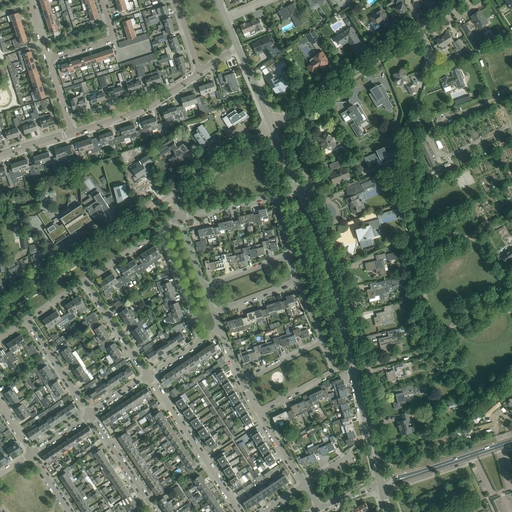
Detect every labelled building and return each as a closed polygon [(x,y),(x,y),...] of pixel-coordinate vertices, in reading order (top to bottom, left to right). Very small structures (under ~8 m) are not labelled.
[(405,6),(404,0),(397,0),(397,1),(397,2),(396,3),(396,4),(397,5),(397,6),(394,8),(396,11),(395,11),(398,15),(407,10),(405,6)] [(427,0),(426,1),(427,2),(424,4),(425,6),(424,6),(423,8),(425,11),(427,11),(428,10),(429,11),(436,6),(432,0),(427,0)] [(94,1),(92,1),(82,4),(84,10),(88,9),(96,6),(94,1)] [(51,8),(49,2),(41,5),(43,11),(51,8)] [(125,3),(118,6),(119,12),(127,9),(125,3)] [(293,21),(296,27),(304,24),(296,7),(294,3),(287,6),(288,7),(279,11),(281,16),(283,20),(292,15),(294,20),(293,21)] [(98,12),(96,6),(88,9),(90,15),(98,12)] [(156,15),(157,16),(162,15),(164,14),(168,12),(166,6),(164,6),(161,7),(160,8),(157,9),(155,9),(156,15)] [(55,7),(51,8),(43,11),(45,16),(53,14),(57,13),(55,7)] [(381,21),(384,25),(390,21),(384,13),(383,14),(380,10),(371,17),(373,21),(370,23),(375,30),(380,26),(378,23),(381,21)] [(488,21),(487,19),(486,19),(480,10),(471,16),(473,20),(473,21),(475,24),(476,24),(479,29),(488,23),(488,22),(488,21)] [(90,15),(90,16),(92,21),(99,18),(98,12),(90,15)] [(18,13),(10,15),(7,16),(8,22),(12,21),(19,18),(18,13)] [(55,19),(53,14),(45,16),(47,22),(55,19)] [(21,24),(19,18),(12,21),(13,27),(21,24)] [(58,18),(55,19),(47,22),(49,28),(60,24),(58,18)] [(161,25),(162,28),(166,27),(172,25),(170,18),(164,20),(160,21),(161,25)] [(132,25),(131,19),(123,22),(125,28),(132,25)] [(241,25),(242,26),(241,26),(244,34),(250,31),(251,35),(256,33),(256,32),(257,31),(257,32),(263,29),(261,24),(259,19),(252,22),(252,21),(246,24),(245,23),(241,25)] [(465,23),(462,25),(467,34),(471,32),(465,23)] [(23,30),(21,24),(13,27),(15,32),(23,30)] [(49,28),(51,34),(59,31),(58,28),(61,27),(60,24),(49,28)] [(134,31),(132,25),(125,28),(126,33),(134,31)] [(163,31),(164,35),(168,33),(174,31),(172,25),(166,27),(167,30),(163,31)] [(359,41),(357,37),(350,27),(334,38),(337,42),(339,41),(342,45),(348,41),(351,47),(359,41)] [(25,36),(23,30),(15,32),(17,38),(25,36)] [(136,37),(134,31),(126,33),(128,39),(129,39),(132,38),(135,37),(136,37)] [(313,44),(320,39),(318,37),(314,31),(307,35),(313,44)] [(437,44),(438,44),(441,48),(442,49),(444,49),(445,48),(445,47),(445,46),(453,41),(448,33),(440,39),(439,38),(435,41),(437,43),(437,44)] [(25,36),(17,38),(19,44),(27,41),(25,36)] [(176,44),(178,44),(176,37),(174,38),(172,39),(170,39),(166,41),(167,44),(168,47),(172,46),(176,44)] [(266,47),(269,52),(266,54),(270,59),(276,55),(270,46),(272,45),(269,37),(253,44),(256,52),(266,47)] [(306,37),(300,41),(303,45),(309,41),(306,37)] [(459,39),(453,43),(457,50),(459,50),(459,51),(464,50),(463,47),(459,39)] [(181,50),(178,44),(176,44),(172,46),(168,47),(169,50),(170,50),(171,53),(174,52),(175,52),(176,52),(181,50)] [(30,51),(25,53),(24,49),(17,52),(20,61),(30,58),(32,57),(30,51)] [(115,56),(113,49),(107,50),(110,58),(115,56)] [(110,58),(107,50),(101,52),(104,60),(110,58)] [(322,51),(310,60),(312,63),(307,66),(310,70),(311,72),(313,73),(315,71),(315,70),(315,69),(320,66),(321,68),(329,62),(327,58),(322,51)] [(104,60),(101,52),(95,54),(98,62),(104,60)] [(98,62),(95,54),(90,56),(92,64),(98,62)] [(92,64),(90,56),(84,58),(86,66),(92,64)] [(182,56),(176,58),(172,60),(174,66),(178,65),(185,63),(182,56)] [(32,57),(30,58),(20,61),(22,66),(26,65),(34,63),(32,57)] [(86,66),(84,58),(78,60),(81,68),(86,66)] [(152,60),(153,62),(155,62),(157,71),(151,73),(155,83),(161,81),(159,76),(162,75),(161,70),(159,64),(157,61),(157,59),(154,59),(152,60)] [(272,59),(265,64),(267,68),(271,66),(275,63),(272,59)] [(81,68),(78,60),(72,61),(75,69),(81,68)] [(76,71),(75,69),(72,61),(67,63),(69,71),(70,73),(76,71)] [(36,68),(34,63),(26,65),(28,71),(36,68)] [(61,65),(62,68),(58,69),(60,77),(64,76),(63,73),(69,71),(67,63),(61,65)] [(174,66),(171,67),(173,74),(181,71),(181,72),(183,71),(183,70),(187,69),(185,63),(178,65),(174,66)] [(448,78),(447,76),(441,79),(444,88),(451,85),(450,84),(455,82),(458,89),(465,86),(457,65),(450,67),(453,76),(448,78)] [(38,74),(36,68),(28,71),(30,77),(38,74)] [(393,74),(395,77),(395,78),(394,79),(398,84),(398,83),(400,86),(406,81),(408,84),(406,85),(408,89),(412,96),(412,95),(416,93),(413,87),(416,85),(413,81),(411,82),(407,76),(402,69),(393,74)] [(233,92),(240,90),(238,86),(238,83),(234,73),(228,75),(226,71),(218,74),(219,79),(221,83),(221,84),(224,83),(224,85),(228,84),(229,83),(232,92),(232,93),(233,92)] [(284,91),(290,87),(288,81),(285,82),(283,78),(283,77),(280,79),(276,81),(270,72),(265,76),(278,96),(281,93),(283,91),(284,92),(284,91)] [(108,76),(111,76),(110,73),(101,76),(104,87),(107,86),(105,79),(108,78),(108,76)] [(151,73),(145,75),(146,79),(148,86),(155,83),(151,73)] [(39,80),(38,74),(30,77),(32,82),(39,80)] [(492,92),(511,84),(511,76),(495,83),(495,84),(490,86),(492,92)] [(136,78),(137,82),(134,83),(136,89),(143,87),(141,81),(140,81),(139,77),(136,78)] [(129,81),(126,82),(127,85),(129,92),(136,89),(134,83),(132,79),(129,80),(129,81)] [(41,86),(39,80),(32,82),(33,88),(41,86)] [(82,92),(81,93),(80,95),(77,96),(78,101),(80,107),(87,105),(85,98),(84,96),(87,95),(83,82),(80,83),(82,92)] [(215,87),(213,82),(206,84),(209,92),(210,96),(215,94),(214,91),(216,90),(215,87)] [(117,84),(119,88),(115,89),(118,95),(124,93),(122,87),(121,83),(117,84)] [(209,92),(206,84),(199,87),(201,91),(202,95),(209,92)] [(114,85),(108,87),(109,91),(111,98),(118,95),(115,89),(114,85)] [(43,91),(41,86),(33,88),(34,91),(30,92),(31,95),(43,91)] [(386,92),(382,95),(378,88),(377,86),(372,90),(373,92),(369,94),(369,95),(370,95),(376,104),(382,100),(384,104),(384,105),(385,105),(387,110),(392,107),(393,107),(388,99),(389,98),(386,92)] [(99,90),(100,94),(97,95),(99,101),(106,99),(104,93),(103,93),(102,89),(99,90)] [(33,101),(45,97),(43,91),(31,95),(33,101)] [(93,93),(89,94),(90,97),(92,103),(99,101),(97,95),(94,96),(93,93)] [(191,104),(197,102),(196,98),(195,94),(188,96),(191,104)] [(191,104),(188,96),(181,98),(184,106),(191,104)] [(199,97),(202,105),(204,111),(205,110),(208,109),(206,104),(205,104),(204,101),(203,96),(199,97)] [(74,98),(71,99),(74,109),(80,107),(78,101),(75,102),(74,98)] [(169,109),(171,116),(173,120),(179,118),(180,121),(182,120),(182,122),(185,121),(182,112),(178,113),(176,107),(169,109)] [(350,114),(355,122),(351,125),(352,125),(353,127),(352,127),(356,134),(359,138),(364,135),(357,125),(362,122),(361,122),(363,121),(362,119),(362,118),(360,115),(363,113),(362,112),(363,111),(361,108),(360,109),(359,107),(354,110),(352,107),(348,110),(347,110),(343,112),(341,114),(343,113),(345,116),(343,117),(342,115),(342,116),(343,118),(350,114)] [(169,109),(163,111),(166,121),(162,123),(164,129),(168,127),(166,122),(169,121),(168,117),(171,116),(169,109)] [(228,115),(223,119),(229,128),(239,121),(239,122),(243,119),(244,120),(249,117),(245,112),(246,112),(245,112),(244,111),(241,113),(238,114),(237,112),(235,110),(230,113),(231,115),(229,117),(228,115)] [(44,115),(39,116),(37,111),(33,112),(38,125),(40,124),(42,128),(48,126),(44,115)] [(188,117),(187,115),(186,111),(182,112),(185,121),(195,117),(195,115),(188,117)] [(32,118),(28,119),(26,120),(30,132),(36,130),(35,126),(38,125),(33,112),(30,113),(32,118)] [(47,115),(46,114),(44,115),(48,126),(54,124),(51,116),(54,115),(53,113),(50,114),(47,115)] [(26,120),(21,121),(20,117),(16,118),(19,126),(22,125),(22,126),(24,134),(30,132),(26,120)] [(158,124),(156,117),(149,120),(152,130),(159,128),(160,130),(164,129),(162,123),(158,124)] [(149,120),(142,122),(145,128),(140,130),(142,136),(150,133),(151,131),(152,130),(149,120)] [(0,122),(0,121),(0,127),(3,137),(6,136),(7,139),(13,137),(10,130),(9,127),(4,128),(2,122),(2,123),(1,121),(0,122)] [(130,124),(127,125),(130,133),(131,137),(131,138),(137,136),(138,138),(139,138),(140,140),(143,139),(142,136),(140,130),(136,131),(134,124),(131,125),(131,124),(130,124)] [(198,129),(192,133),(203,148),(207,145),(206,143),(207,142),(208,142),(207,142),(208,143),(208,142),(207,140),(211,137),(202,124),(198,127),(198,128),(198,129)] [(123,128),(121,129),(123,135),(119,137),(121,143),(125,141),(124,139),(131,137),(130,133),(127,125),(123,126),(123,127),(123,128)] [(19,136),(16,128),(10,130),(13,137),(19,136)] [(115,138),(112,131),(106,134),(108,140),(111,139),(112,143),(115,142),(116,144),(121,143),(119,137),(115,138)] [(320,140),(323,149),(328,147),(329,150),(336,147),(330,132),(322,135),(318,137),(319,140),(320,140)] [(106,134),(99,136),(101,142),(97,144),(100,151),(100,153),(103,152),(101,149),(103,148),(102,146),(109,144),(108,140),(106,134)] [(93,145),(91,138),(84,141),(87,149),(91,148),(93,153),(100,151),(97,144),(93,145)] [(160,157),(172,149),(174,151),(175,155),(169,159),(175,164),(184,158),(183,154),(193,146),(191,142),(190,139),(178,147),(175,145),(175,143),(174,143),(173,138),(158,148),(160,157)] [(84,141),(78,143),(80,150),(76,151),(77,157),(78,159),(85,156),(83,151),(87,149),(84,141)] [(431,168),(436,165),(426,144),(421,147),(431,168)] [(72,152),(70,145),(63,148),(65,156),(69,155),(70,159),(77,157),(76,151),(72,152)] [(63,148),(55,150),(57,157),(54,158),(57,166),(60,165),(59,162),(67,160),(65,156),(63,148)] [(395,162),(398,161),(396,155),(398,154),(398,150),(398,153),(392,156),(390,151),(387,152),(385,153),(383,150),(382,149),(377,151),(378,152),(377,152),(377,153),(368,157),(369,158),(371,163),(380,159),(381,159),(383,164),(382,164),(383,166),(384,166),(384,167),(386,166),(386,167),(387,166),(386,166),(395,162)] [(51,159),(49,152),(41,155),(44,163),(45,165),(52,163),(55,172),(58,171),(57,166),(54,158),(51,159)] [(34,157),(34,159),(36,164),(33,165),(37,179),(41,178),(39,170),(38,169),(41,168),(40,164),(44,163),(41,155),(34,157)] [(140,160),(135,163),(137,167),(133,170),(135,174),(138,179),(144,174),(146,177),(150,175),(145,167),(152,162),(151,158),(149,155),(141,160),(140,160)] [(27,159),(19,162),(22,172),(23,175),(27,174),(26,170),(29,168),(33,180),(37,179),(33,165),(29,166),(27,159)] [(332,170),(341,166),(338,160),(329,164),(332,170)] [(11,164),(12,166),(14,171),(10,172),(12,179),(12,180),(14,184),(16,183),(16,182),(15,179),(17,179),(16,178),(24,176),(23,175),(22,172),(19,162),(11,164)] [(332,181),(335,180),(338,179),(340,181),(350,177),(346,167),(330,174),(332,181)] [(441,168),(432,170),(434,177),(443,175),(441,168)] [(351,206),(350,207),(353,214),(366,209),(362,201),(360,201),(359,198),(360,198),(358,194),(364,192),(363,189),(375,185),(371,177),(348,187),(349,189),(346,190),(349,198),(345,199),(348,205),(350,204),(351,206)] [(115,188),(119,202),(123,199),(123,197),(125,197),(127,196),(126,192),(131,191),(129,184),(125,186),(125,185),(115,188)] [(108,206),(109,205),(109,204),(109,203),(108,203),(108,202),(108,201),(107,201),(107,200),(106,200),(106,199),(105,199),(105,198),(104,198),(104,197),(103,198),(99,193),(94,197),(95,199),(96,201),(90,205),(86,208),(91,215),(99,210),(101,208),(104,212),(109,208),(108,206)] [(92,220),(81,203),(71,211),(69,208),(63,212),(64,215),(60,217),(63,222),(59,226),(58,225),(56,223),(54,222),(52,223),(52,222),(48,216),(47,216),(43,211),(38,214),(47,227),(44,229),(55,244),(92,220)] [(258,210),(259,213),(259,214),(256,214),(259,225),(262,224),(262,222),(264,221),(263,217),(268,216),(266,208),(258,210)] [(253,215),(253,213),(246,215),(247,222),(254,221),(254,222),(258,222),(258,225),(259,225),(256,214),(253,215)] [(238,217),(239,220),(236,221),(238,230),(242,229),(241,228),(244,227),(243,223),(247,222),(246,215),(238,217)] [(233,221),(233,220),(225,222),(227,229),(231,228),(232,231),(238,230),(236,221),(233,221)] [(218,223),(219,226),(219,227),(216,227),(218,235),(221,234),(225,233),(224,230),(227,229),(225,222),(218,223)] [(213,228),(213,226),(205,228),(207,236),(208,239),(218,237),(218,235),(216,227),(213,228)] [(376,235),(374,227),(373,227),(367,229),(367,227),(357,230),(358,232),(357,232),(361,246),(361,247),(369,244),(367,238),(376,235)] [(207,236),(205,228),(198,230),(201,241),(204,240),(203,237),(207,236)] [(262,242),(263,243),(259,244),(260,247),(256,248),(258,256),(266,254),(264,248),(267,248),(266,241),(265,241),(264,237),(262,238),(262,241),(262,242)] [(269,237),(265,238),(266,241),(267,248),(270,247),(271,251),(278,249),(277,241),(276,238),(269,239),(269,237)] [(34,253),(36,252),(35,244),(29,245),(31,258),(32,263),(33,263),(36,269),(43,265),(41,260),(40,259),(38,260),(34,253)] [(155,246),(151,248),(152,249),(148,251),(153,258),(156,257),(162,265),(163,263),(160,254),(155,246)] [(246,247),(242,248),(243,254),(240,254),(236,255),(238,262),(245,261),(244,255),(247,254),(246,247)] [(256,248),(250,250),(249,247),(246,247),(247,254),(250,254),(251,257),(258,256),(256,248)] [(511,258),(511,247),(501,256),(503,258),(506,262),(511,258),(511,259),(511,258)] [(144,253),(141,255),(145,261),(142,263),(146,269),(150,266),(148,262),(153,258),(148,251),(145,253),(144,253)] [(388,260),(400,258),(399,251),(390,253),(386,254),(388,260)] [(232,253),(229,253),(225,254),(227,261),(230,260),(231,264),(238,262),(236,255),(233,256),(232,253)] [(377,262),(377,261),(369,263),(369,262),(365,263),(367,271),(369,270),(372,270),(372,268),(375,267),(376,269),(377,274),(380,273),(381,276),(386,275),(383,261),(387,260),(385,253),(384,254),(379,255),(380,261),(377,262)] [(222,255),(223,260),(216,261),(218,269),(225,267),(224,262),(227,261),(225,254),(222,255)] [(131,263),(127,265),(132,272),(133,272),(139,268),(142,272),(146,269),(142,263),(138,266),(134,260),(130,262),(131,263)] [(205,261),(206,268),(209,267),(210,271),(218,269),(216,261),(210,263),(209,260),(205,261)] [(20,268),(17,261),(7,267),(10,273),(8,274),(11,280),(19,276),(16,270),(20,268)] [(124,267),(120,269),(124,275),(121,277),(125,284),(130,281),(128,278),(129,277),(130,278),(134,275),(133,272),(132,272),(127,265),(124,267)] [(110,276),(110,277),(106,279),(112,286),(117,283),(120,288),(125,284),(121,277),(117,280),(113,274),(110,276)] [(381,302),(385,301),(384,293),(389,291),(388,287),(393,286),(393,285),(395,284),(395,283),(401,282),(402,283),(404,283),(403,279),(405,279),(405,276),(402,276),(381,281),(376,283),(377,288),(372,289),(367,290),(369,298),(370,303),(380,300),(381,302)] [(105,295),(107,298),(109,296),(109,297),(111,296),(109,293),(114,290),(112,286),(106,279),(103,281),(100,283),(105,291),(104,292),(104,294),(105,295)] [(167,279),(160,281),(163,288),(164,288),(165,291),(173,288),(170,282),(168,282),(167,279)] [(173,288),(165,291),(167,294),(166,295),(168,301),(174,299),(173,296),(175,295),(173,288)] [(286,297),(287,300),(283,301),(286,308),(292,307),(296,305),(293,294),(286,297)] [(79,296),(76,298),(76,299),(73,302),(78,309),(81,314),(85,311),(88,309),(88,308),(87,307),(87,308),(79,296)] [(167,306),(168,309),(171,309),(172,308),(173,311),(180,309),(178,302),(176,303),(174,299),(168,301),(164,303),(165,307),(167,306)] [(120,300),(118,301),(114,304),(117,308),(123,304),(120,300)] [(281,301),(273,303),(274,306),(276,310),(276,311),(282,309),(286,308),(283,301),(281,302),(281,301)] [(69,303),(66,305),(70,311),(65,314),(70,321),(76,317),(73,312),(78,309),(73,302),(69,304),(69,303)] [(267,309),(264,310),(267,316),(270,315),(276,313),(276,311),(276,310),(274,306),(273,303),(266,305),(267,308),(267,309)] [(394,311),(399,309),(398,304),(380,308),(381,315),(374,317),(376,326),(377,326),(378,328),(380,327),(381,329),(388,328),(386,319),(389,318),(388,313),(395,312),(394,311)] [(124,306),(119,308),(122,312),(120,313),(124,319),(127,317),(130,314),(128,311),(129,311),(125,305),(124,306)] [(173,311),(174,315),(173,315),(176,322),(182,320),(180,316),(183,315),(180,309),(173,311)] [(267,316),(264,310),(262,310),(261,309),(254,311),(255,314),(256,318),(256,319),(257,321),(264,319),(263,317),(266,316),(267,316)] [(54,314),(51,316),(56,324),(55,324),(57,327),(60,325),(62,327),(68,323),(70,326),(72,324),(70,321),(65,314),(61,317),(57,311),(53,313),(54,314)] [(248,316),(248,317),(244,318),(247,325),(247,327),(251,326),(250,323),(257,321),(256,319),(256,318),(255,314),(254,311),(247,313),(248,316)] [(87,322),(96,316),(94,313),(85,319),(87,322)] [(127,317),(124,319),(128,325),(129,323),(132,327),(140,321),(137,323),(133,317),(132,317),(130,314),(127,317)] [(51,316),(47,319),(47,318),(43,320),(49,328),(55,324),(56,324),(51,316)] [(87,322),(89,326),(98,320),(96,316),(87,322)] [(247,325),(244,318),(242,318),(242,317),(234,319),(235,323),(236,326),(238,331),(244,330),(243,328),(247,327),(247,325)] [(228,325),(231,333),(234,332),(234,333),(238,331),(236,326),(235,323),(234,319),(227,321),(228,325)] [(140,321),(132,327),(134,330),(132,331),(136,337),(143,332),(141,330),(142,329),(140,326),(144,324),(141,320),(140,321)] [(98,323),(92,326),(98,336),(99,335),(106,331),(102,325),(100,326),(98,323)] [(177,325),(169,330),(171,332),(178,328),(183,326),(182,323),(177,325)] [(309,334),(306,326),(302,327),(296,329),(298,336),(301,335),(302,339),(310,336),(309,334)] [(298,336),(296,329),(293,330),(293,332),(290,333),(291,336),(287,337),(289,341),(289,342),(290,344),(297,342),(297,340),(295,337),(298,336)] [(392,341),(395,341),(395,340),(399,339),(397,329),(388,331),(389,336),(378,338),(379,343),(381,343),(381,345),(380,345),(380,346),(381,346),(382,352),(392,350),(393,350),(395,349),(394,345),(393,345),(392,341)] [(136,337),(140,343),(142,341),(144,345),(149,341),(147,338),(149,337),(149,336),(146,330),(143,332),(136,337)] [(181,330),(178,331),(173,335),(179,343),(185,338),(182,333),(182,332),(181,330)] [(99,335),(101,338),(100,339),(104,345),(110,341),(108,338),(110,337),(106,331),(99,335)] [(279,337),(276,338),(279,344),(282,343),(283,347),(290,344),(289,342),(289,341),(287,337),(287,334),(279,337)] [(21,335),(18,337),(18,338),(14,340),(19,348),(23,345),(26,350),(29,348),(33,354),(37,351),(33,344),(28,347),(26,343),(21,335)] [(179,343),(173,335),(175,337),(168,342),(172,347),(179,343)] [(279,344),(276,338),(274,338),(273,339),(274,341),(267,343),(268,347),(270,351),(270,353),(278,350),(277,348),(276,345),(279,344)] [(11,342),(7,344),(11,350),(7,353),(14,362),(18,359),(13,352),(19,348),(14,340),(11,342)] [(102,351),(107,348),(109,351),(111,354),(118,349),(114,343),(112,345),(110,341),(104,345),(100,348),(102,351)] [(162,346),(160,344),(165,352),(172,347),(168,342),(162,346)] [(67,343),(61,347),(63,350),(61,352),(65,358),(72,353),(70,350),(71,350),(70,348),(67,343)] [(215,346),(213,343),(208,347),(212,354),(215,352),(217,354),(222,351),(220,348),(218,344),(215,346)] [(259,352),(257,346),(256,343),(253,344),(253,347),(255,352),(249,354),(250,359),(251,361),(258,359),(257,357),(256,353),(259,352)] [(257,346),(259,352),(262,351),(263,355),(270,353),(270,351),(268,347),(267,343),(260,345),(257,346)] [(85,344),(82,346),(88,355),(88,356),(92,353),(85,344)] [(160,344),(154,348),(153,349),(159,356),(165,352),(160,344)] [(212,354),(208,347),(202,350),(207,357),(208,358),(211,356),(211,355),(212,354)] [(109,355),(113,360),(114,360),(116,363),(122,359),(120,356),(122,355),(118,349),(111,354),(109,355)] [(149,351),(151,353),(148,355),(152,361),(159,356),(153,349),(149,351)] [(207,357),(202,350),(197,354),(202,361),(207,357)] [(237,352),(239,361),(242,360),(243,363),(251,361),(250,359),(249,354),(248,354),(247,351),(241,353),(240,351),(237,352)] [(0,360),(3,358),(6,362),(7,364),(8,363),(13,371),(17,368),(14,362),(7,353),(2,356),(0,352),(0,360)] [(65,358),(69,363),(71,362),(73,365),(79,362),(75,355),(74,356),(72,353),(65,358)] [(202,361),(197,354),(192,357),(197,364),(198,365),(200,364),(201,365),(204,364),(202,361)] [(197,364),(192,357),(187,361),(192,368),(192,369),(195,367),(196,369),(198,367),(197,365),(197,364)] [(192,368),(187,361),(182,364),(186,371),(189,370),(191,372),(193,371),(191,368),(192,368)] [(79,362),(73,365),(75,369),(74,370),(78,376),(87,370),(85,366),(83,368),(79,362)] [(405,363),(395,365),(396,369),(390,370),(391,371),(386,372),(388,381),(393,380),(393,379),(396,379),(396,378),(398,378),(406,376),(412,375),(411,362),(405,363)] [(186,371),(182,364),(176,368),(181,375),(184,373),(186,375),(188,374),(186,372),(186,371)] [(33,374),(36,372),(40,378),(39,378),(50,371),(47,365),(39,371),(37,368),(32,371),(33,374)] [(132,371),(130,367),(123,371),(126,375),(127,377),(134,373),(132,371)] [(181,375),(176,368),(171,371),(176,379),(177,381),(183,378),(181,375)] [(218,378),(225,373),(221,368),(215,373),(218,377),(218,378)] [(81,382),(83,381),(83,380),(85,384),(91,380),(87,374),(89,373),(87,370),(78,376),(81,382)] [(53,377),(54,376),(50,371),(39,378),(41,381),(42,380),(46,385),(54,379),(53,377)] [(126,375),(123,371),(116,376),(119,380),(120,382),(127,377),(126,375)] [(176,379),(171,371),(166,375),(171,382),(174,380),(176,379)] [(227,377),(225,373),(218,378),(221,381),(220,382),(221,383),(227,379),(226,377),(227,377)] [(166,375),(160,378),(166,386),(171,382),(166,375)] [(112,384),(114,386),(120,382),(119,380),(116,376),(114,378),(110,380),(112,384)] [(56,382),(54,379),(46,385),(51,393),(59,388),(61,387),(57,381),(56,382)] [(109,381),(108,379),(102,383),(103,385),(107,391),(114,386),(112,384),(110,380),(109,381)] [(225,389),(231,384),(227,379),(221,383),(223,387),(225,389)] [(334,385),(336,392),(343,389),(346,389),(344,381),(342,382),(342,379),(331,382),(333,385),(334,385)] [(10,386),(12,389),(5,393),(8,398),(15,394),(17,393),(13,387),(18,384),(16,382),(14,383),(11,385),(10,386)] [(233,387),(231,384),(225,389),(227,392),(226,392),(227,394),(234,390),(233,388),(233,387)] [(96,389),(99,393),(100,395),(107,391),(103,385),(96,389)] [(391,395),(395,409),(400,408),(406,407),(405,402),(406,402),(405,395),(409,394),(409,392),(413,390),(413,387),(413,385),(407,386),(404,387),(400,388),(401,392),(396,394),(391,395)] [(61,387),(59,388),(51,393),(56,401),(62,398),(60,395),(64,392),(61,387)] [(151,393),(147,387),(142,391),(146,397),(148,400),(151,398),(148,395),(151,393)] [(99,393),(96,389),(90,394),(93,400),(100,395),(99,393)] [(323,390),(322,389),(315,392),(320,402),(319,399),(325,396),(326,398),(327,400),(330,398),(328,394),(326,389),(323,390)] [(346,389),(343,389),(336,392),(337,398),(338,402),(346,400),(345,397),(348,396),(346,389)] [(229,397),(231,399),(237,395),(234,390),(227,394),(229,397)] [(146,397),(142,391),(137,394),(141,400),(146,397)] [(309,396),(310,398),(310,399),(307,400),(311,407),(312,410),(315,408),(314,405),(320,402),(315,392),(309,396)] [(174,400),(178,405),(185,400),(188,398),(185,393),(174,400)] [(15,394),(8,398),(12,404),(13,403),(15,405),(20,402),(18,400),(19,399),(15,394)] [(141,400),(137,394),(132,397),(138,407),(138,406),(136,403),(141,400)] [(232,403),(233,405),(240,400),(239,398),(240,398),(237,395),(231,399),(233,402),(232,403)] [(138,407),(132,397),(127,401),(133,410),(138,407)] [(501,404),(498,400),(497,399),(483,410),(487,416),(501,404)] [(20,402),(15,405),(17,408),(15,409),(19,414),(24,411),(28,408),(26,404),(23,400),(20,402)] [(159,405),(155,400),(150,403),(153,408),(159,405)] [(181,408),(182,410),(189,405),(188,403),(187,403),(185,400),(178,405),(180,408),(181,408)] [(240,400),(233,405),(237,410),(244,405),(240,400)] [(305,401),(304,400),(297,403),(302,413),(301,410),(307,407),(307,408),(311,407),(307,400),(305,401)] [(334,406),(341,407),(342,411),(341,412),(345,411),(350,409),(348,402),(346,402),(346,400),(338,402),(333,404),(334,406)] [(133,410),(127,401),(122,404),(126,410),(128,413),(133,410)] [(72,411),(68,406),(66,403),(64,405),(61,407),(63,409),(67,415),(68,417),(73,413),(72,411)] [(73,403),(69,405),(68,406),(72,411),(73,413),(78,410),(77,408),(73,403)] [(297,403),(291,406),(292,410),(289,411),(291,414),(292,418),(296,416),(302,413),(297,403)] [(126,410),(122,404),(117,407),(122,415),(123,416),(125,415),(123,412),(126,410)] [(189,405),(182,410),(185,415),(193,410),(189,405)] [(238,414),(240,415),(246,411),(245,409),(246,409),(244,405),(237,410),(239,413),(238,414)] [(122,415),(117,407),(112,411),(117,419),(122,415)] [(32,413),(28,408),(24,411),(19,414),(22,420),(32,413)] [(67,415),(63,409),(58,413),(62,418),(63,420),(68,417),(67,415)] [(342,420),(338,421),(339,423),(350,420),(349,417),(352,416),(350,409),(345,411),(341,412),(343,419),(341,419),(342,420)] [(189,419),(197,415),(195,413),(193,410),(185,415),(188,418),(189,419)] [(118,420),(117,419),(112,411),(107,414),(111,420),(113,423),(118,420)] [(145,416),(149,422),(152,420),(154,423),(157,420),(164,416),(160,411),(153,416),(151,412),(145,416)] [(242,419),(243,421),(250,416),(246,411),(240,415),(242,419)] [(287,412),(286,411),(279,414),(282,421),(289,418),(289,419),(292,418),(291,414),(289,411),(287,412)] [(399,427),(401,434),(415,431),(414,426),(409,427),(407,421),(410,421),(408,412),(401,414),(403,420),(397,422),(398,425),(399,425),(399,427)] [(62,418),(58,413),(53,416),(57,421),(58,423),(63,420),(62,418)] [(53,427),(58,423),(57,421),(53,416),(52,414),(49,416),(47,418),(48,419),(52,425),(53,427)] [(107,414),(102,418),(106,424),(111,420),(107,414)] [(279,414),(272,417),(277,428),(280,426),(279,423),(282,421),(279,414)] [(200,420),(197,415),(189,419),(193,425),(200,420)] [(164,416),(157,420),(159,423),(153,427),(155,429),(158,427),(161,425),(167,421),(164,416)] [(250,416),(243,421),(245,423),(245,424),(246,426),(253,422),(251,420),(252,419),(250,416)] [(48,419),(47,418),(47,417),(44,419),(45,421),(43,423),(46,428),(48,430),(53,427),(52,425),(48,419)] [(43,433),(48,430),(46,428),(43,423),(41,420),(39,421),(38,422),(39,423),(37,424),(38,426),(42,431),(43,433)] [(200,420),(193,425),(195,428),(196,427),(197,429),(204,425),(203,423),(202,423),(200,420)] [(340,427),(343,426),(345,426),(346,432),(351,431),(354,430),(352,423),(350,423),(350,420),(339,423),(340,427)] [(161,425),(158,427),(155,429),(156,431),(158,430),(160,433),(164,430),(170,426),(167,421),(161,425)] [(130,427),(125,429),(127,432),(118,438),(122,443),(128,439),(128,438),(130,437),(128,432),(135,428),(138,432),(141,430),(136,422),(130,427)] [(31,427),(33,429),(36,435),(38,437),(43,433),(42,431),(38,426),(37,424),(36,423),(31,427)] [(199,433),(200,434),(207,430),(204,425),(197,429),(199,433)] [(93,432),(89,426),(83,430),(87,436),(93,432)] [(173,431),(170,426),(164,430),(167,435),(173,431)] [(309,427),(300,432),(302,435),(307,433),(311,430),(309,427)] [(33,429),(32,430),(28,433),(32,440),(38,437),(36,435),(33,429)] [(87,436),(83,430),(78,433),(82,439),(87,436)] [(207,430),(200,434),(202,438),(203,437),(204,439),(211,435),(210,433),(209,433),(207,430)] [(254,439),(261,435),(257,430),(251,434),(253,438),(254,439)] [(354,430),(351,431),(346,432),(348,439),(345,440),(347,443),(354,441),(353,438),(356,437),(354,430)] [(173,431),(167,435),(164,436),(161,439),(163,441),(166,439),(167,441),(167,440),(168,441),(170,439),(170,440),(177,435),(173,431)] [(208,444),(218,438),(220,436),(218,432),(212,436),(211,435),(204,439),(208,444)] [(82,439),(78,433),(73,436),(77,442),(82,439)] [(289,435),(285,438),(288,443),(292,440),(294,440),(293,439),(292,437),(290,434),(289,435)] [(166,442),(168,445),(169,444),(171,446),(178,441),(180,440),(177,435),(170,440),(170,439),(168,441),(166,442)] [(263,438),(261,435),(254,439),(251,441),(254,446),(257,445),(263,440),(262,438),(263,438)] [(77,442),(73,436),(68,440),(72,446),(77,442)] [(336,442),(333,436),(329,437),(331,442),(325,445),(328,452),(335,449),(333,443),(336,442)] [(221,443),(218,438),(208,444),(210,448),(210,447),(212,449),(221,443)] [(131,444),(128,439),(122,443),(125,448),(131,444)] [(72,446),(68,440),(63,443),(67,449),(72,446)] [(134,442),(131,444),(125,448),(128,453),(135,449),(137,447),(135,444),(139,442),(137,440),(134,442)] [(183,445),(180,440),(178,441),(171,446),(172,448),(169,450),(171,453),(177,449),(183,445)] [(259,448),(260,450),(267,446),(263,440),(257,445),(259,448)] [(10,444),(16,454),(21,451),(15,441),(10,444)] [(67,449),(63,443),(59,446),(62,452),(67,449)] [(4,451),(6,454),(8,452),(11,457),(16,454),(10,444),(2,449),(4,451)] [(186,450),(183,445),(177,449),(180,454),(186,450)] [(325,445),(319,448),(318,445),(314,447),(317,453),(320,452),(322,455),(328,452),(325,445)] [(62,452),(59,446),(53,450),(57,455),(62,452)] [(267,446),(260,450),(262,453),(262,454),(263,456),(270,451),(268,449),(269,449),(267,446)] [(308,450),(308,449),(305,451),(307,456),(310,463),(317,460),(315,454),(317,453),(314,447),(311,448),(308,450)] [(96,448),(89,453),(93,458),(96,456),(98,459),(104,455),(100,449),(98,451),(96,448)] [(138,454),(135,449),(128,453),(132,458),(138,454)] [(57,455),(53,450),(48,453),(52,459),(54,461),(59,458),(57,455)] [(141,452),(138,454),(132,458),(135,463),(141,459),(147,455),(144,450),(141,452)] [(186,450),(180,454),(177,455),(174,458),(170,460),(171,463),(179,458),(180,460),(189,454),(186,450)] [(273,456),(270,451),(263,456),(265,459),(266,461),(273,456)] [(220,462),(226,458),(225,455),(225,454),(223,452),(217,457),(218,459),(217,459),(220,462)] [(48,453),(43,456),(47,462),(52,459),(48,453)] [(189,454),(180,460),(182,463),(177,467),(178,469),(180,467),(193,459),(189,454)] [(104,455),(98,459),(95,461),(97,464),(100,462),(101,464),(107,460),(104,455)] [(149,458),(147,455),(141,459),(135,463),(139,468),(145,464),(147,462),(151,460),(150,458),(149,458)] [(273,456),(266,461),(263,463),(267,468),(276,462),(275,460),(275,459),(273,456)] [(296,458),(299,464),(302,463),(304,466),(310,463),(307,456),(301,459),(299,456),(296,458)] [(220,462),(223,467),(230,463),(228,460),(226,458),(220,462)] [(193,466),(196,464),(193,459),(180,467),(182,470),(185,468),(189,474),(195,470),(193,466)] [(101,464),(99,465),(101,467),(103,466),(105,469),(111,465),(107,460),(101,464)] [(147,462),(145,464),(139,468),(140,470),(139,471),(140,473),(141,473),(142,473),(151,467),(149,464),(152,462),(151,460),(147,462)] [(230,463),(223,467),(224,469),(224,470),(226,473),(233,469),(231,466),(231,465),(230,463)] [(111,465),(105,469),(101,471),(104,476),(108,474),(114,470),(111,465)] [(70,466),(61,472),(63,475),(60,477),(64,482),(70,478),(73,476),(69,471),(72,469),(70,466)] [(158,467),(153,470),(151,467),(142,473),(145,478),(152,474),(151,474),(154,472),(158,470),(157,470),(159,469),(158,467)] [(226,473),(229,478),(236,473),(234,470),(233,469),(226,473)] [(282,471),(283,472),(278,475),(284,484),(289,481),(286,476),(289,475),(285,469),(282,471)] [(117,475),(114,470),(108,474),(111,479),(117,475)] [(252,470),(250,472),(254,479),(255,478),(259,475),(258,474),(255,470),(253,471),(252,470)] [(236,473),(229,478),(230,480),(232,484),(234,483),(240,479),(242,477),(239,471),(236,473)] [(155,479),(152,474),(145,478),(149,483),(155,479)] [(121,480),(117,475),(111,479),(115,484),(121,480)] [(190,478),(188,479),(190,482),(194,480),(197,485),(203,481),(200,476),(196,478),(194,475),(190,478)] [(284,484),(278,475),(273,479),(275,482),(278,488),(284,484)] [(158,477),(155,479),(149,483),(152,488),(164,480),(163,478),(160,480),(158,477)] [(245,482),(242,477),(240,479),(234,483),(232,484),(232,485),(233,487),(234,487),(236,489),(245,482)] [(73,483),(70,478),(64,482),(67,487),(73,483)] [(121,480),(115,484),(112,486),(115,491),(118,489),(124,485),(121,480)] [(163,484),(166,482),(164,480),(152,488),(155,493),(159,491),(161,493),(167,489),(165,486),(164,487),(163,484)] [(206,485),(203,481),(197,485),(194,486),(191,488),(193,491),(195,489),(197,491),(200,489),(206,485)] [(278,488),(275,482),(270,485),(273,491),(278,488)] [(76,488),(73,483),(67,487),(70,492),(76,488)] [(127,490),(124,485),(118,489),(121,494),(127,490)] [(206,485),(200,489),(202,492),(193,498),(192,495),(189,497),(192,502),(197,498),(198,498),(201,496),(203,494),(210,490),(206,485)] [(273,491),(270,485),(264,489),(268,494),(273,491)] [(183,492),(178,486),(173,489),(173,492),(176,496),(183,492)] [(80,493),(76,488),(70,492),(74,497),(80,493)] [(268,494),(264,489),(259,492),(263,498),(268,494)] [(83,490),(80,493),(74,497),(77,502),(83,498),(86,495),(83,490)] [(131,495),(127,490),(121,494),(125,499),(131,495)] [(201,496),(202,498),(203,499),(206,498),(207,499),(213,495),(210,490),(203,494),(201,496)] [(263,498),(259,492),(254,496),(258,501),(263,498)] [(131,495),(125,499),(128,503),(125,506),(134,500),(131,495)] [(213,495),(207,499),(208,502),(202,505),(204,508),(207,505),(210,504),(216,500),(213,495)] [(258,501),(254,496),(249,499),(252,505),(258,501)] [(167,502),(164,497),(158,501),(161,506),(167,502)] [(88,499),(85,500),(83,498),(77,502),(80,507),(86,503),(89,501),(88,499)] [(249,499),(248,500),(243,503),(247,508),(252,505),(249,499)] [(136,506),(137,505),(134,500),(125,506),(125,507),(128,511),(131,509),(134,511),(138,509),(136,506)] [(170,500),(167,502),(161,506),(165,511),(171,507),(173,506),(177,503),(175,501),(172,503),(170,500)] [(216,500),(210,504),(213,508),(210,510),(219,504),(218,502),(219,501),(218,500),(216,500)] [(173,506),(171,507),(165,511),(164,511),(173,511),(172,510),(180,505),(178,502),(177,503),(173,506)] [(90,508),(86,503),(80,507),(84,511),(90,508)] [(369,509),(366,503),(360,505),(363,511),(369,509)]
